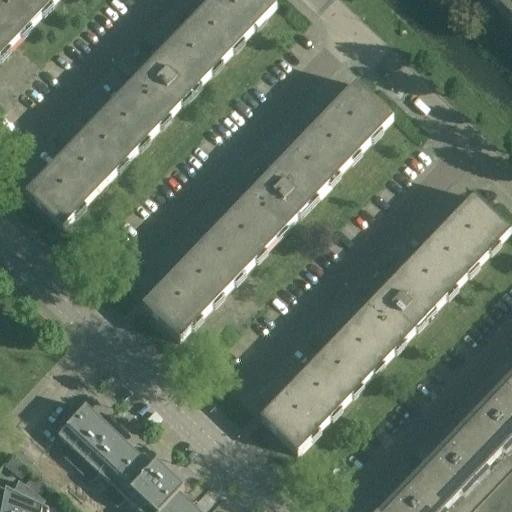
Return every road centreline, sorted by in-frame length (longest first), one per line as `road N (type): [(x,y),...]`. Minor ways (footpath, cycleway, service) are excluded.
road 1 (residential): [(235,394),(470,150)]
road 2 (residential): [(127,267),(351,37)]
road 3 (tertiary): [(284,511),(104,338)]
road 4 (residential): [(346,511),(511,337)]
road 5 (residential): [(11,159),(168,0)]
road 6 (residential): [(470,150),(351,37)]
road 7 (residential): [(0,452),(104,338)]
road 8 (tertiary): [(104,338),(0,237)]
